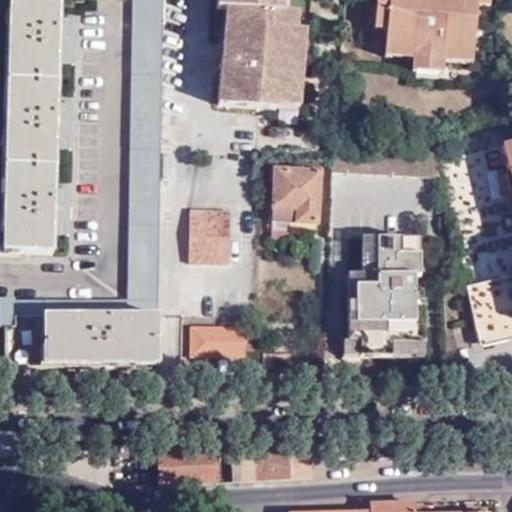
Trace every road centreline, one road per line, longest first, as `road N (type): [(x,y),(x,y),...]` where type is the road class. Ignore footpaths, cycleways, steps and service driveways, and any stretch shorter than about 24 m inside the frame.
road 1 (primary): [(511,421),(0,416)]
road 2 (residential): [(0,280),(76,281),(104,272),(114,0)]
road 3 (primary): [(252,494),(511,481)]
road 4 (primary): [(0,470),(147,498),(252,494)]
road 5 (unknown): [(511,82),(482,101),(385,94)]
